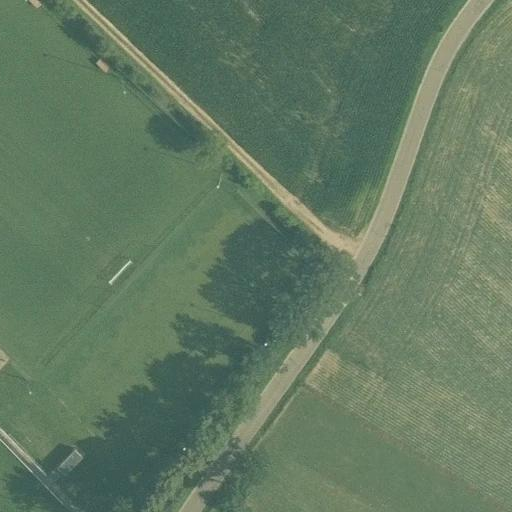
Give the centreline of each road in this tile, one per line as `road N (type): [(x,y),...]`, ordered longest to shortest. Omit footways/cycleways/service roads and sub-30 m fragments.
road 1 (unclassified): [(188,511),(356,268),(448,53),(482,0)]
road 2 (track): [(356,268),(78,0)]
